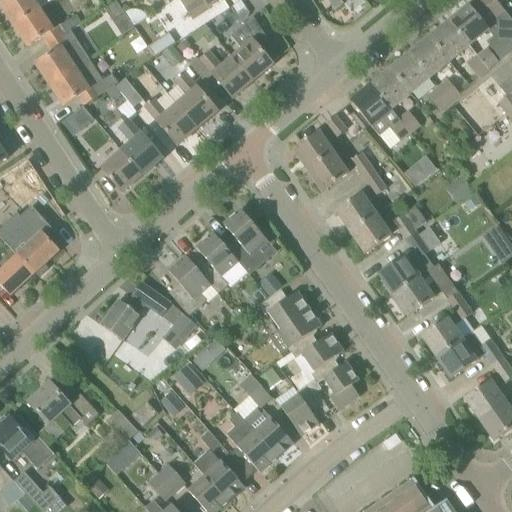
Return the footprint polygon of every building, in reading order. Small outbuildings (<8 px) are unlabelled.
[(54,0),(9,0),(0,6),(13,27),(40,9),(54,0)] [(134,9),(136,0),(116,0),(125,13),(130,12),(130,8),(134,9)] [(201,0),(186,9),(194,20),(225,0),(201,0)] [(340,0),(331,0),(330,1),(336,9),(343,3),(340,0)] [(501,62),(511,52),(511,21),(504,11),(494,0),(480,0),(471,9),(469,6),(468,7),(468,8),(470,10),(469,10),(488,33),(493,39),(487,44),(501,62)] [(242,2),(233,8),(237,14),(246,8),(242,2)] [(117,3),(105,10),(113,23),(126,16),(117,3)] [(448,24),(469,49),(479,40),(488,33),(469,10),(470,10),(468,8),(448,24)] [(69,32),(82,24),(76,15),(53,30),(40,9),(13,27),(27,48),(42,39),(47,46),(69,32)] [(242,51),(233,59),(253,83),(273,66),(272,65),(279,58),(253,19),(231,38),(242,51)] [(450,64),(469,49),(448,24),(429,39),(450,64)] [(88,61),(69,32),(47,46),(53,55),(36,67),(49,87),(88,61)] [(170,35),(148,49),(155,59),(173,47),(176,45),(170,35)] [(431,80),(450,64),(429,39),(410,55),(431,80)] [(186,40),(177,47),(183,54),(191,46),(186,40)] [(174,47),(163,56),(174,68),(184,60),(174,47)] [(486,49),(476,57),(489,72),(498,64),(486,49)] [(253,83),(233,59),(223,68),(209,52),(200,61),(233,100),(240,94),(253,83)] [(431,80),(410,55),(391,71),(412,96),(431,80)] [(488,72),(475,57),(467,65),(479,80),(488,72)] [(90,60),(88,61),(49,87),(64,108),(79,98),(84,106),(107,92),(114,86),(119,84),(113,75),(104,81),(90,60)] [(393,112),(412,96),(391,71),(372,86),(393,112)] [(218,113),(185,74),(175,82),(188,98),(178,106),(198,130),(218,113)] [(511,77),(499,88),(507,98),(498,105),(506,116),(511,111),(511,77)] [(144,101),(125,80),(115,88),(121,95),(122,95),(128,103),(133,108),(132,108),(133,110),(144,101)] [(460,95),(447,80),(437,88),(450,103),(460,95)] [(412,135),(399,120),(393,112),(372,86),(353,102),(351,103),(379,137),(389,128),(401,143),(412,135)] [(115,88),(106,93),(110,98),(117,99),(122,95),(121,95),(115,88)] [(450,103),(437,88),(428,96),(440,111),(450,103)] [(198,130),(178,106),(168,115),(155,99),(145,108),(178,147),(198,130)] [(64,117),(74,129),(89,116),(79,104),(64,117)] [(421,127),(409,112),(399,120),(412,135),(421,127)] [(336,140),(348,132),(335,117),(325,125),(327,127),(293,151),(294,152),(307,171),(333,153),(324,141),(333,135),(336,140)] [(162,160),(131,124),(129,120),(119,128),(133,144),(122,153),(142,177),(162,160)] [(0,165),(8,160),(0,147),(0,165)] [(142,177),(122,153),(102,170),(122,194),(142,177)] [(307,171),(322,194),(357,170),(364,180),(375,172),(362,154),(342,167),(333,153),(307,171)] [(433,167),(427,159),(419,166),(425,174),(433,167)] [(375,172),(364,180),(371,190),(363,196),(336,213),(337,215),(351,234),(377,216),(368,203),(387,190),(375,172)] [(465,178),(454,185),(463,199),(474,192),(465,178)] [(469,212),(481,205),(476,197),(464,205),(469,212)] [(386,229),(377,216),(351,234),(365,256),(400,233),(406,242),(417,234),(415,231),(426,225),(415,209),(386,229)] [(234,238),(224,247),(238,264),(249,277),(268,261),(257,249),(267,241),(241,211),(224,226),(234,238)] [(380,277),(394,297),(420,278),(434,268),(425,255),(441,245),(430,229),(419,237),(417,234),(406,242),(413,252),(406,257),(379,276),(380,277)] [(59,253),(42,235),(19,256),(36,275),(40,279),(49,270),(45,266),(59,253)] [(199,252),(188,261),(211,287),(218,296),(227,288),(229,287),(222,278),(238,264),(224,247),(213,235),(197,250),(199,252)] [(502,265),(511,258),(511,245),(509,242),(493,253),(502,265)] [(36,275),(19,256),(0,273),(0,285),(11,297),(36,275)] [(190,318),(207,303),(202,296),(211,287),(188,261),(186,259),(169,273),(180,285),(169,294),(190,318)] [(272,274),(258,285),(269,298),(283,287),(272,274)] [(407,317),(408,318),(441,294),(449,305),(461,296),(448,278),(429,291),(420,278),(394,297),(407,316),(407,317)] [(101,324),(100,325),(125,343),(142,317),(139,316),(146,307),(162,318),(172,306),(142,284),(132,297),(134,298),(127,307),(119,302),(102,325),(101,324)] [(269,313),(281,331),(309,311),(298,294),(288,301),(281,291),(270,299),(259,306),(266,316),(269,313)] [(449,319),(421,338),(423,339),(437,359),(464,341),(454,327),(473,314),(461,296),(449,305),(456,314),(449,319)] [(247,313),(243,309),(238,309),(234,313),(239,320),(247,313)] [(321,328),(309,311),(281,331),(293,348),(311,335),(321,328)] [(183,315),(174,327),(162,340),(177,352),(197,327),(183,315)] [(210,330),(206,333),(211,340),(218,334),(215,331),(210,330)] [(293,348),(289,351),(292,354),(296,360),(304,355),(316,373),(334,360),(340,356),(343,353),(343,352),(335,342),(331,336),(318,345),(311,335),(293,348)] [(491,367),(504,359),(491,341),(481,348),(472,335),(464,341),(437,359),(450,379),(451,380),(484,357),(491,367)] [(218,340),(193,360),(203,371),(227,351),(218,340)] [(480,421),(506,403),(496,390),(511,378),(511,370),(504,359),(491,367),(498,377),(464,400),(465,401),(480,421)] [(316,373),(311,376),(315,381),(317,385),(324,380),(337,398),(331,401),(339,412),(360,398),(352,387),(359,383),(346,365),(340,369),(335,362),(334,360),(316,373)] [(186,393),(200,381),(187,367),(173,379),(186,393)] [(271,370),(260,379),(268,390),(280,381),(271,370)] [(239,386),(261,411),(273,401),(251,376),(239,386)] [(321,390),(317,385),(315,381),(310,385),(306,387),(313,396),(317,393),(321,390)] [(99,415),(81,396),(70,406),(50,384),(29,404),(49,427),(61,416),(73,428),(81,421),(87,427),(99,415)] [(300,397),(282,409),(290,421),(302,438),(319,426),(313,416),(322,409),(322,408),(321,409),(313,396),(306,387),(298,393),(297,393),(300,397)] [(170,394),(159,404),(171,418),(183,408),(170,394)] [(511,412),(506,404),(506,403),(480,421),(493,441),(494,443),(511,429),(511,412)] [(143,429),(158,415),(147,404),(132,417),(143,429)] [(244,421),(255,434),(277,459),(294,445),(271,419),(266,413),(261,416),(256,411),(244,421)] [(255,434),(244,421),(238,414),(229,422),(236,429),(228,436),(238,448),(261,474),(277,459),(255,434)] [(11,420),(3,427),(0,423),(0,447),(11,461),(21,452),(37,469),(53,455),(19,418),(14,423),(11,420)] [(121,440),(131,430),(118,418),(108,428),(121,440)] [(212,453),(221,446),(209,433),(201,440),(212,453)] [(195,464),(206,477),(229,503),(245,489),(223,462),(221,464),(210,451),(195,464)] [(157,455),(151,460),(156,466),(161,461),(157,455)] [(124,480),(132,469),(120,460),(112,471),(124,480)] [(171,464),(160,474),(177,494),(187,485),(171,464)] [(0,495),(14,482),(0,467),(0,495)] [(44,495),(25,473),(14,482),(24,493),(40,511),(63,511),(68,508),(51,489),(44,495)] [(177,494),(160,474),(148,484),(165,505),(177,494)] [(218,511),(229,503),(206,477),(189,492),(206,511),(218,511)] [(99,501),(109,492),(96,478),(86,487),(99,501)] [(446,511),(443,507),(447,502),(435,510),(414,479),(366,511),(446,511)] [(14,482),(0,495),(0,496),(9,507),(24,493),(14,482)] [(149,511),(178,511),(173,506),(167,511),(162,511),(154,502),(146,509),(149,511)]
